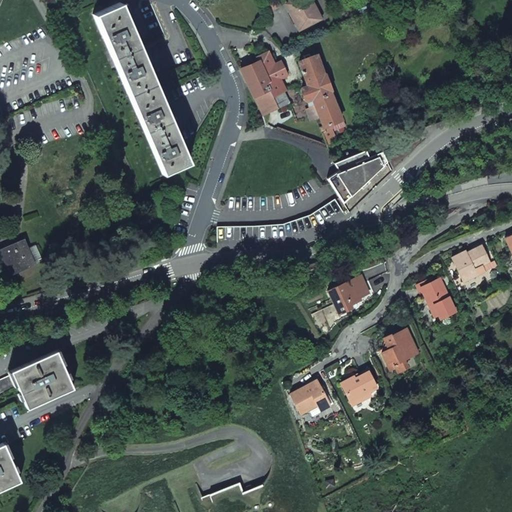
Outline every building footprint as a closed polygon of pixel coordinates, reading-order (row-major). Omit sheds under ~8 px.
[(319,20),(308,0),(294,0),(285,5),(297,31),(319,20)] [(276,1),(270,4),(272,9),(279,6),(276,1)] [(119,2),(92,14),(162,175),(188,163),(119,2)] [(258,62),(268,83),(265,84),(269,91),(271,96),(282,91),(284,90),(278,78),(285,75),(279,62),(272,66),(266,53),(257,58),(258,62)] [(340,121),(328,91),(315,56),(298,62),(306,83),(305,84),(306,87),(300,89),(304,101),(306,101),(308,105),(313,104),(314,106),(318,117),(322,127),(319,127),(321,133),(335,127),(334,123),(340,121)] [(268,83),(258,62),(239,69),(253,98),(264,93),(269,91),(265,84),(268,83)] [(277,109),(271,96),(269,91),(264,93),(253,98),(259,111),(262,116),(277,109)] [(271,96),(277,109),(288,104),(282,91),(271,96)] [(305,110),(308,120),(318,117),(314,106),(305,110)] [(325,180),(328,183),(343,204),(387,163),(381,151),(369,156),(365,151),(334,164),(336,172),(325,180)] [(253,228),(216,228),(216,243),(254,242),(285,240),(316,229),(342,212),(334,200),(309,216),(282,226),(253,228)] [(24,239),(0,249),(0,263),(5,274),(34,262),(24,239)] [(450,258),(463,282),(476,276),(473,270),(489,262),(481,246),(465,253),(464,251),(450,258)] [(327,291),(338,315),(352,308),(350,305),(360,301),(359,298),(368,294),(360,276),(345,283),(346,285),(342,287),(341,285),(327,291)] [(423,295),(429,307),(433,305),(440,319),(455,312),(439,278),(432,282),(419,288),(423,295)] [(416,286),(421,296),(423,295),(419,288),(432,282),(430,279),(416,286)] [(429,307),(434,318),(438,316),(433,305),(429,307)] [(399,331),(404,341),(410,338),(405,329),(399,331)] [(381,353),(386,363),(393,360),(392,363),(393,364),(395,368),(397,372),(407,368),(403,360),(417,353),(410,338),(404,341),(399,331),(391,335),(390,334),(382,338),(385,344),(383,351),(381,353)] [(55,350),(10,371),(11,374),(17,387),(27,409),(72,388),(55,350)] [(386,363),(389,370),(395,368),(393,364),(392,363),(393,360),(386,363)] [(340,383),(350,402),(376,388),(368,372),(354,379),(353,377),(340,383)] [(11,374),(0,379),(0,394),(17,387),(11,374)] [(289,394),(300,415),(317,406),(320,411),(330,406),(316,380),(289,394)] [(3,443),(0,444),(0,489),(20,481),(3,443)]
